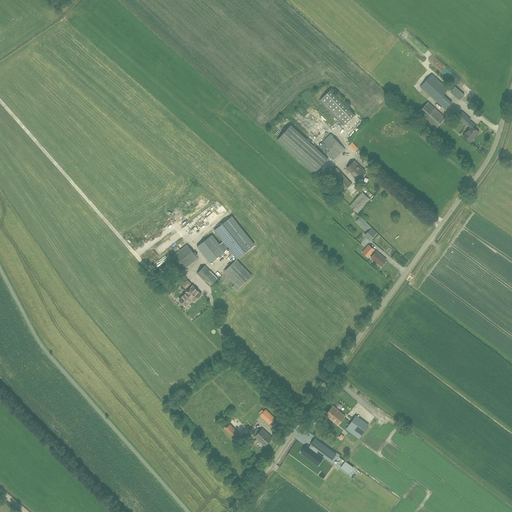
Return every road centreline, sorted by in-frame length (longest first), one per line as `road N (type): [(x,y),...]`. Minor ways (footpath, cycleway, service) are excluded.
road 1 (unclassified): [(230,511),(484,166),(511,89)]
road 2 (track): [(0,266),(49,355),(188,511)]
road 3 (unknown): [(303,415),(224,340),(210,294),(188,271)]
road 4 (track): [(119,511),(0,392)]
